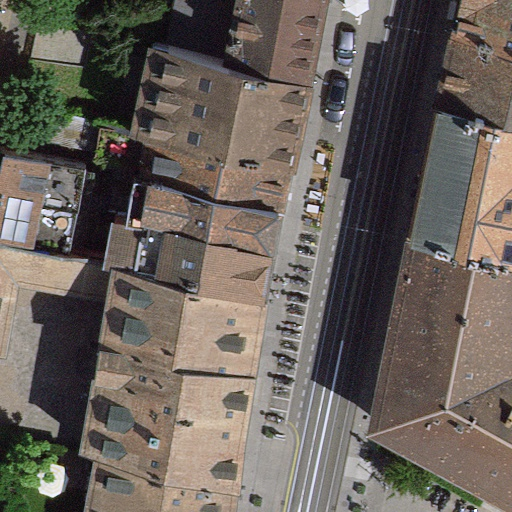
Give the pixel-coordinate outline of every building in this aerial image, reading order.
[(233,56),(244,0),(178,0),(171,41),(233,56)] [(244,0),(233,56),(307,74),(320,0),(244,0)] [(511,0),(462,0),(457,25),(511,42),(511,0)] [(440,100),(511,116),(511,42),(457,25),(440,100)] [(171,41),(151,132),(158,134),(288,162),(307,74),(233,56),(171,41)] [(511,116),(440,100),(414,227),(511,256),(511,116)] [(153,165),(158,134),(151,132),(104,121),(101,142),(115,146),(113,158),(153,165)] [(153,165),(152,170),(280,199),(288,162),(158,134),(153,165)] [(0,188),(76,204),(80,205),(88,161),(14,148),(0,145),(0,188)] [(144,217),(136,261),(264,290),(280,199),(152,170),(144,217)] [(76,204),(0,188),(0,233),(69,247),(76,204)] [(102,198),(91,197),(89,205),(101,206),(102,198)] [(118,212),(110,255),(136,261),(144,217),(118,212)] [(511,256),(414,227),(375,419),(465,467),(511,379),(511,256)] [(94,292),(101,253),(69,247),(0,233),(0,338),(8,340),(19,280),(94,292)] [(103,450),(235,482),(245,417),(264,290),(136,261),(110,255),(101,253),(94,292),(111,296),(129,299),(122,341),(104,339),(97,381),(115,384),(103,450)] [(111,296),(104,339),(122,341),(129,299),(111,296)] [(511,379),(465,467),(511,492),(511,379)] [(84,445),(103,450),(115,384),(97,381),(84,445)] [(92,511),(231,511),(235,482),(103,450),(92,511)]
